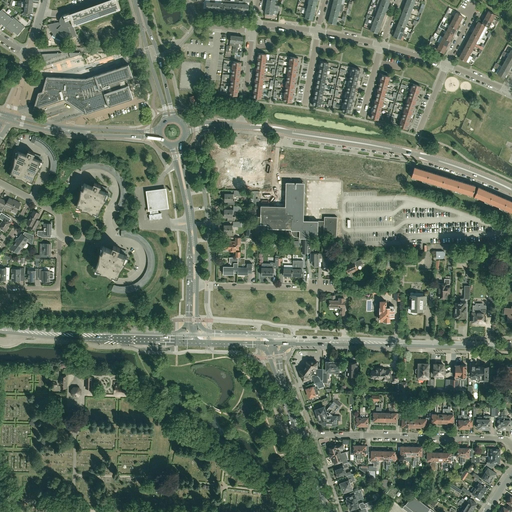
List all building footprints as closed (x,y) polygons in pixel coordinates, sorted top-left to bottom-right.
[(60,22),(55,23),(48,25),(49,29),(50,31),(53,34),(52,36),(56,38),(61,40),(64,41),(65,41),(65,39),(69,39),(72,38),(77,36),(77,38),(73,26),(121,9),(117,0),(110,0),(73,14),(73,15),(70,16),(69,13),(64,15),(63,15),(62,15),(62,16),(61,16),(61,17),(60,18),(60,19),(60,20),(60,21),(60,22)] [(250,0),(242,0),(242,2),(242,11),(248,12),(248,5),(245,5),(245,2),(250,3),(250,0)] [(415,1),(411,0),(407,0),(405,5),(412,8),(415,9),(418,2),(415,1)] [(341,4),(333,3),(331,9),(343,12),(344,6),(340,5),(341,4)] [(308,5),(306,11),(314,13),(316,7),(308,5)] [(387,8),(380,5),(377,11),(385,14),(387,8)] [(410,14),(412,8),(405,5),(403,11),(410,14)] [(272,15),(274,8),(266,6),(265,13),(272,15)] [(343,12),(331,9),(330,16),(337,18),(339,11),(343,12)] [(0,12),(0,25),(0,26),(1,24),(5,28),(14,18),(12,19),(2,10),(0,12)] [(299,12),(300,12),(303,13),(306,14),(305,18),(312,20),(314,13),(306,11),(303,11),(303,10),(300,10),(299,12)] [(385,14),(377,11),(375,18),(382,20),(385,14)] [(403,11),(400,18),(408,20),(410,14),(403,11)] [(492,21),(495,15),(488,11),(485,17),(492,21)] [(459,23),(463,17),(456,13),(453,18),(451,17),(451,18),(459,23)] [(330,16),(328,23),(336,24),(337,18),(330,16)] [(485,26),(489,27),(492,21),(485,17),(482,23),(482,24),(485,25),(485,26)] [(14,18),(5,28),(12,34),(13,32),(18,36),(25,27),(14,18)] [(369,20),(368,22),(373,24),(380,27),(382,20),(375,18),(373,21),(369,20)] [(398,24),(405,27),(408,20),(400,18),(398,24)] [(449,25),(456,29),(459,23),(451,18),(449,21),(451,22),(449,25)] [(438,27),(441,29),(446,31),(453,35),(456,29),(449,25),(448,28),(442,25),(444,22),(442,21),(438,27)] [(482,31),(485,26),(485,25),(482,24),(482,23),(478,22),(475,28),(482,31)] [(373,24),(370,31),(377,33),(380,27),(373,24)] [(396,30),(403,33),(405,27),(398,24),(396,30)] [(472,34),(479,37),(482,31),(475,28),(472,34)] [(396,30),(393,37),(400,40),(402,36),(407,38),(406,42),(408,43),(409,39),(410,36),(407,35),(403,33),(396,30)] [(453,35),(446,31),(443,37),(450,41),(453,35)] [(469,40),(475,43),(479,37),(472,34),(469,40)] [(450,41),(443,37),(440,43),(447,47),(450,41)] [(475,43),(469,40),(465,46),(472,49),(474,46),(482,50),(483,48),(475,43)] [(440,43),(437,50),(443,53),(447,47),(440,43)] [(469,56),(472,49),(465,46),(462,52),(469,56)] [(466,62),(469,56),(462,52),(459,58),(466,62)] [(511,66),(504,62),(502,66),(496,63),(495,65),(507,72),(511,66)] [(129,64),(121,67),(88,78),(88,77),(84,79),(63,78),(64,77),(61,77),(46,77),(42,91),(38,93),(33,110),(64,100),(85,114),(133,98),(126,79),(133,77),(129,64)] [(500,70),(497,74),(504,78),(507,72),(495,65),(494,67),(500,70)] [(411,89),(420,92),(421,90),(419,90),(420,86),(420,85),(418,85),(413,84),(411,89)] [(408,100),(417,103),(417,101),(416,100),(417,97),(409,94),(408,100)] [(404,110),(413,113),(414,112),(412,111),(413,107),(406,105),(404,110)] [(410,118),(402,116),(400,121),(410,124),(410,122),(409,122),(410,118)] [(410,124),(400,121),(399,126),(403,128),(404,129),(405,129),(406,129),(408,125),(409,126),(410,124)] [(18,166),(14,165),(10,174),(16,176),(15,177),(22,178),(26,181),(27,181),(32,183),(36,173),(32,172),(33,170),(36,172),(37,172),(40,167),(42,161),(33,158),(35,154),(31,152),(28,151),(27,155),(18,152),(16,157),(15,157),(14,163),(15,163),(18,165),(18,166)] [(347,159),(283,153),(282,160),(346,166),(347,159)] [(429,172),(414,167),(414,168),(411,177),(415,179),(416,178),(422,180),(422,181),(426,182),(429,172)] [(430,184),(431,182),(437,184),(437,185),(441,187),(445,176),(429,172),(426,182),(430,184)] [(446,188),(446,187),(453,189),(452,190),(457,192),(460,181),(445,176),(441,187),(446,188)] [(461,192),(468,194),(467,195),(472,196),(475,187),(475,186),(460,181),(457,192),(461,193),(461,192)] [(101,186),(98,184),(94,183),(93,187),(84,183),(82,189),(81,189),(80,195),(81,195),(84,196),(84,198),(80,196),(76,206),(82,208),(81,209),(87,210),(92,213),(93,213),(98,215),(102,205),(98,204),(99,202),(102,204),(103,204),(107,199),(108,193),(99,189),(101,186)] [(478,198),(485,200),(484,201),(488,203),(493,193),(478,187),(477,188),(474,197),(478,199),(478,198)] [(161,189),(146,190),(148,210),(164,208),(163,208),(169,208),(167,188),(161,189)] [(507,199),(493,193),(488,203),(492,205),(493,204),(499,206),(499,208),(503,210),(507,199)] [(234,204),(234,201),(233,201),(233,194),(224,194),(224,201),(228,201),(228,204),(234,204)] [(261,206),(269,206),(270,194),(261,194),(261,206)] [(20,207),(19,206),(21,204),(15,201),(9,199),(7,202),(1,199),(0,199),(0,210),(1,211),(3,208),(9,211),(10,209),(16,213),(17,210),(18,210),(19,209),(20,208),(20,207)] [(511,201),(507,199),(503,210),(507,211),(508,210),(511,211),(511,201)] [(149,215),(149,216),(150,220),(162,218),(162,213),(158,213),(157,204),(150,205),(151,215),(149,215)] [(235,217),(232,217),(232,210),(224,209),(224,217),(228,217),(228,220),(234,221),(235,217)] [(31,216),(30,216),(30,217),(29,217),(28,219),(28,220),(26,223),(31,226),(30,228),(35,230),(40,221),(37,219),(40,214),(34,211),(31,216)] [(1,213),(0,214),(0,218),(3,221),(0,225),(0,228),(1,229),(1,230),(4,231),(5,232),(11,222),(5,218),(6,216),(1,213)] [(38,231),(38,236),(42,237),(47,237),(47,234),(51,235),(51,224),(44,224),(44,231),(38,231)] [(233,236),(233,233),(232,233),(232,225),(224,225),(224,233),(227,233),(227,236),(233,236)] [(27,241),(32,245),(34,235),(28,233),(26,237),(22,234),(17,241),(16,240),(9,249),(14,252),(14,251),(17,253),(22,247),(23,247),(26,243),(27,241)] [(235,238),(235,240),(235,242),(230,242),(230,243),(223,243),(223,249),(229,249),(229,251),(235,251),(235,249),(238,249),(238,246),(240,246),(240,242),(240,238),(235,238)] [(51,255),(51,244),(44,244),(44,254),(41,254),(41,255),(40,255),(36,255),(36,258),(41,258),(41,257),(47,258),(47,255),(51,255)] [(122,267),(126,262),(125,261),(127,256),(118,252),(120,249),(120,248),(117,247),(113,246),(112,250),(103,246),(101,251),(100,251),(99,258),(100,258),(103,259),(103,261),(99,259),(95,269),(100,271),(100,272),(106,273),(111,276),(112,276),(117,278),(121,268),(117,267),(118,265),(121,267),(122,267)] [(307,246),(307,253),(310,253),(310,257),(311,257),(312,261),(311,262),(312,264),(313,265),(314,265),(314,267),(318,267),(318,262),(319,253),(313,253),(313,246),(311,246),(307,246)] [(322,253),(322,262),(323,262),(323,270),(332,271),(332,258),(326,258),(326,253),(322,253)] [(238,258),(229,258),(229,263),(230,263),(230,267),(223,267),(223,274),(234,274),(234,270),(238,270),(237,274),(238,274),(238,258)] [(239,258),(238,258),(238,274),(248,275),(248,271),(252,271),(252,263),(245,263),(245,267),(242,267),(242,262),(239,262),(239,258)] [(274,268),(278,268),(279,258),(275,258),(275,262),(270,262),(270,268),(261,268),(261,275),(262,275),(262,276),(265,276),(265,275),(273,275),(274,268)] [(354,263),(351,264),(351,263),(344,266),(347,273),(351,272),(352,273),(357,270),(355,266),(362,263),(360,260),(354,263)] [(292,269),(292,276),(302,276),(302,269),(303,269),(303,261),(293,261),(293,269),(292,269)] [(0,280),(6,281),(6,274),(9,274),(10,267),(6,267),(6,269),(0,268),(0,280)] [(12,269),(12,281),(20,281),(20,275),(24,275),(24,268),(20,268),(20,269),(12,269)] [(35,271),(28,271),(28,281),(35,281),(35,275),(38,275),(38,269),(35,269),(35,271)] [(43,269),(39,269),(39,275),(42,275),(42,282),(49,282),(49,278),(53,279),(54,273),(49,273),(46,271),(43,271),(43,269)] [(450,284),(451,279),(444,279),(444,284),(439,284),(438,298),(440,298),(440,299),(445,299),(445,298),(446,298),(446,293),(449,293),(450,284)] [(458,318),(459,318),(459,319),(460,319),(461,319),(462,319),(463,319),(463,318),(466,318),(466,313),(465,313),(466,299),(469,299),(470,291),(470,286),(464,286),(464,298),(462,298),(461,303),(456,303),(455,313),(455,317),(458,317),(458,318)] [(425,308),(425,306),(425,296),(423,296),(423,293),(413,293),(410,293),(410,297),(411,297),(411,298),(411,306),(408,306),(408,312),(409,313),(411,313),(412,314),(416,314),(417,313),(417,310),(420,311),(421,311),(422,311),(423,310),(423,309),(422,309),(422,308),(425,308)] [(339,301),(335,300),(335,295),(331,295),(331,300),(329,300),(329,308),(340,308),(340,315),(344,315),(344,298),(339,298),(339,301)] [(393,317),(394,309),(393,309),(393,306),(388,305),(388,306),(386,306),(386,301),(380,301),(380,318),(380,320),(385,321),(386,321),(388,321),(389,321),(389,317),(393,317)] [(472,307),(472,312),(472,313),(473,313),(472,322),(474,322),(474,323),(476,323),(477,322),(481,323),(482,323),(483,323),(484,323),(485,323),(486,313),(486,308),(483,305),(476,305),(472,307)] [(307,364),(304,367),(319,378),(320,381),(322,381),(323,380),(323,369),(323,367),(317,367),(317,362),(307,361),(307,364)] [(329,373),(332,373),(333,361),(329,361),(329,362),(326,362),(326,369),(323,369),(323,380),(322,381),(323,383),(324,383),(328,383),(328,375),(329,375),(329,373)] [(336,361),(333,361),(332,373),(337,373),(337,377),(342,378),(342,369),(341,369),(341,367),(339,367),(339,362),(336,362),(336,361)] [(356,390),(359,390),(359,387),(359,380),(356,380),(357,363),(346,362),(346,376),(353,376),(353,382),(356,382),(356,387),(356,390)] [(423,377),(428,377),(428,368),(428,364),(421,364),(420,363),(419,363),(418,364),(418,366),(418,369),(416,368),(415,369),(415,372),(416,373),(417,373),(418,373),(418,379),(423,379),(423,377)] [(443,364),(442,364),(441,364),(440,364),(438,364),(434,364),(434,368),(434,376),(435,376),(435,377),(436,377),(436,378),(443,379),(443,376),(443,375),(443,374),(444,373),(444,372),(443,371),(443,368),(443,364)] [(461,376),(465,376),(466,365),(464,365),(464,364),(462,364),(461,365),(460,365),(457,365),(456,364),(454,364),(454,366),(455,367),(455,378),(452,378),(452,379),(450,379),(450,390),(458,390),(458,380),(457,380),(457,379),(461,379),(461,376)] [(477,382),(479,382),(479,378),(480,366),(475,366),(474,365),(472,365),(471,369),(472,369),(472,376),(471,377),(471,379),(473,379),(476,376),(478,376),(478,378),(477,378),(477,382)] [(481,366),(480,366),(479,378),(484,378),(483,383),(486,383),(486,388),(490,388),(490,381),(487,381),(488,368),(488,367),(487,367),(487,366),(484,365),(481,365),(481,366)] [(313,379),(314,383),(315,383),(320,381),(319,378),(304,367),(302,370),(300,371),(303,381),(309,379),(308,378),(311,377),(313,379)] [(372,371),(372,372),(371,372),(370,372),(370,373),(370,374),(370,375),(370,376),(371,376),(371,377),(382,378),(382,380),(387,380),(392,380),(392,383),(396,383),(399,383),(399,376),(392,375),(392,376),(391,376),(391,371),(389,371),(389,369),(382,369),(383,368),(376,368),(376,370),(372,370),(372,371)] [(317,385),(316,386),(312,387),(306,389),(310,400),(314,399),(313,396),(319,394),(317,389),(318,388),(317,385)] [(324,422),(324,424),(331,424),(331,425),(336,426),(336,425),(338,425),(338,421),(336,420),(336,416),(332,416),(332,414),(334,414),(340,406),(340,407),(341,404),(334,399),(333,401),(334,402),(331,404),(335,407),(334,407),(336,409),(334,412),(332,410),(330,413),(329,413),(323,420),(323,422),(324,422)] [(437,422),(438,403),(436,403),(435,404),(435,406),(435,412),(435,414),(432,414),(432,413),(430,413),(430,419),(432,419),(432,422),(433,422),(433,423),(435,423),(435,422),(437,422)] [(335,407),(331,404),(327,410),(328,411),(326,411),(324,407),(319,409),(318,406),(313,408),(314,410),(316,415),(317,415),(319,422),(319,423),(323,426),(324,424),(324,422),(323,422),(323,420),(329,413),(330,413),(332,410),(334,412),(336,409),(334,407),(335,407)] [(354,414),(354,420),(354,425),(357,425),(357,426),(360,426),(360,425),(362,425),(363,412),(363,408),(360,408),(360,412),(360,418),(357,418),(357,415),(356,414),(354,414)] [(464,410),(464,415),(464,416),(464,428),(466,428),(467,429),(468,428),(469,428),(469,427),(472,427),(473,420),(470,420),(471,417),(469,416),(467,416),(467,410),(464,410)] [(399,424),(402,425),(402,426),(403,426),(403,427),(404,427),(405,427),(408,427),(408,413),(406,413),(406,418),(403,418),(403,413),(400,413),(399,424)] [(423,413),(420,413),(420,427),(422,427),(422,428),(425,428),(425,427),(426,427),(426,423),(429,423),(429,418),(426,418),(426,419),(422,419),(423,413)] [(329,453),(330,457),(331,457),(340,453),(339,451),(340,450),(342,451),(343,445),(335,445),(332,446),(332,445),(331,445),(328,446),(331,452),(329,453)] [(359,459),(359,446),(357,446),(357,445),(354,445),(354,446),(353,446),(353,449),(350,449),(350,455),(353,455),(353,454),(357,454),(357,455),(357,456),(357,457),(357,459),(359,459)] [(362,446),(359,446),(359,459),(361,460),(361,457),(361,456),(361,455),(361,454),(367,454),(368,450),(366,450),(366,446),(365,446),(365,445),(362,445),(362,446)] [(418,447),(416,447),(416,460),(416,465),(418,465),(418,455),(421,455),(421,457),(424,458),(424,449),(421,449),(422,447),(421,447),(421,446),(418,446),(418,447)] [(472,455),(472,454),(472,448),(469,448),(468,448),(467,447),(466,448),(463,448),(462,464),(463,462),(465,462),(465,459),(464,459),(464,458),(465,458),(465,456),(472,456),(472,455)] [(374,459),(374,464),(374,466),(376,466),(377,451),(375,451),(375,450),(372,450),(372,451),(371,451),(371,452),(368,452),(368,459),(374,459)] [(388,465),(389,451),(387,451),(387,450),(384,450),(384,451),(381,451),(381,450),(379,450),(379,451),(377,451),(376,466),(376,471),(376,474),(379,474),(379,471),(379,466),(379,465),(379,459),(382,459),(383,459),(386,459),(386,465),(386,470),(388,470),(388,465)] [(389,451),(388,465),(390,465),(390,459),(397,459),(397,454),(394,454),(395,451),(394,451),(394,450),(391,450),(391,451),(389,451)] [(342,461),(343,464),(348,462),(347,459),(348,459),(346,452),(343,453),(340,454),(340,453),(331,457),(333,461),(334,461),(335,464),(342,461)] [(453,461),(453,459),(453,456),(453,454),(451,454),(451,453),(450,453),(450,452),(447,452),(447,453),(445,453),(445,466),(447,466),(447,461),(453,461)] [(473,455),(472,455),(472,456),(472,462),(480,463),(480,455),(476,455),(473,455)] [(344,468),(348,467),(347,464),(340,467),(340,468),(336,470),(338,476),(346,473),(344,468)] [(486,471),(485,473),(493,478),(494,478),(496,475),(495,474),(496,473),(491,470),(493,466),(489,465),(486,464),(485,466),(488,468),(486,468),(485,470),(486,471)] [(492,479),(493,478),(485,473),(483,475),(482,475),(480,477),(475,473),(473,476),(476,478),(479,480),(480,477),(490,483),(490,482),(491,482),(492,480),(492,479)] [(347,476),(349,480),(346,481),(343,482),(343,483),(340,484),(343,492),(351,489),(350,486),(351,485),(350,483),(355,481),(353,474),(347,476)] [(478,483),(475,488),(484,494),(485,491),(486,488),(482,486),(482,485),(481,484),(482,482),(479,480),(476,478),(474,480),(478,483)] [(457,492),(459,489),(451,483),(449,486),(457,492)] [(482,496),(484,494),(475,488),(473,487),(471,490),(473,491),(471,493),(475,496),(476,496),(480,498),(481,496),(482,496)] [(361,492),(360,489),(353,492),(354,495),(346,498),(348,504),(357,500),(356,497),(358,496),(360,495),(359,493),(361,492)] [(407,511),(434,511),(413,495),(402,508),(407,511)] [(459,497),(458,499),(473,508),(474,506),(475,506),(476,505),(476,504),(476,503),(469,499),(468,501),(467,501),(466,501),(463,500),(459,497)] [(462,509),(466,511),(471,511),(472,511),(473,508),(458,499),(456,501),(458,502),(458,503),(463,506),(464,506),(462,509)] [(358,504),(357,500),(348,504),(349,508),(349,507),(350,510),(360,506),(361,509),(368,507),(367,503),(363,504),(363,503),(360,503),(358,504)]
